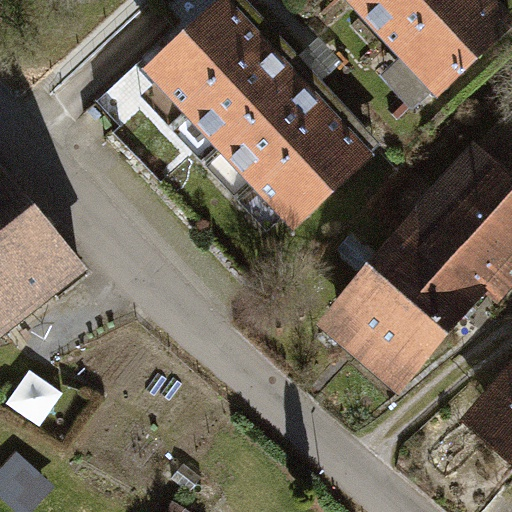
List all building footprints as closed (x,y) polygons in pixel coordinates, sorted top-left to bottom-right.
[(236,0),(217,0),(126,90),(284,249),(385,149),(236,0)] [(511,24),(488,0),(320,0),(427,112),(511,31),(511,24)] [(511,119),(329,324),(402,388),(511,264),(511,119)] [(0,295),(15,315),(77,267),(0,168),(0,295)] [(0,325),(15,315),(0,295),(0,325)] [(511,368),(473,413),(511,447),(511,368)]
